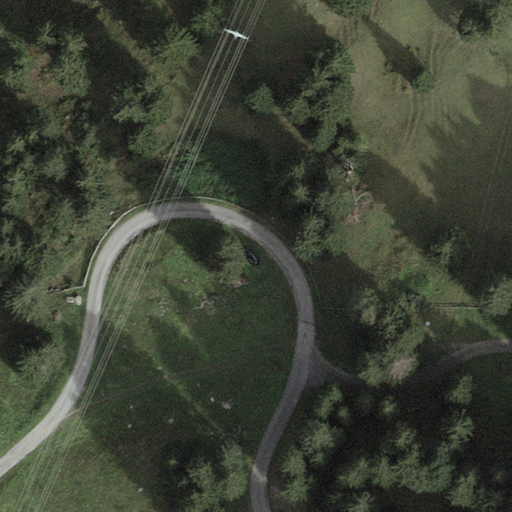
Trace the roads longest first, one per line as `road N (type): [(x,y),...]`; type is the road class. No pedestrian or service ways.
road 1 (track): [(261,511),(260,482),(305,356),(305,322),(297,263),(241,221),(167,213),(120,237),(74,396),(0,468)]
road 2 (track): [(294,387),(399,375),(511,340)]
